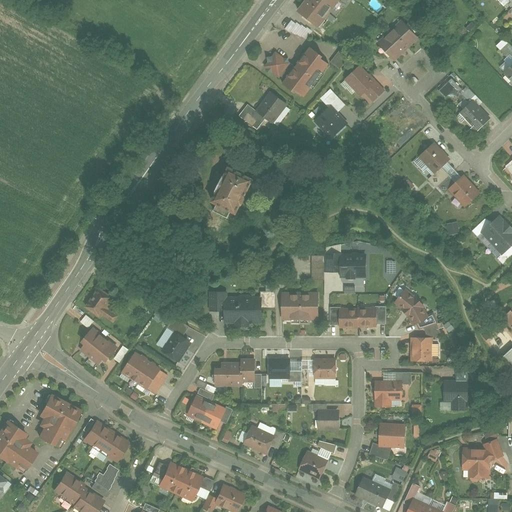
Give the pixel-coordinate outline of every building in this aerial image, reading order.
[(303,0),(296,9),(316,25),(336,0),(303,0)] [(284,30),(305,39),(309,29),(288,20),(284,30)] [(401,20),(377,43),(394,60),(417,37),(401,20)] [(471,31),(477,24),(474,20),(467,27),(471,31)] [(511,43),(510,41),(501,49),(511,59),(511,43)] [(308,43),(291,66),(283,76),(280,81),(294,91),(296,89),(304,95),(328,61),(319,55),(321,53),(308,43)] [(345,43),(332,61),(341,68),(354,50),(345,43)] [(266,60),(263,65),(266,67),(266,72),(270,71),(278,76),(280,73),(283,76),(291,66),(288,63),(290,61),(287,59),(286,56),(284,57),(274,50),(270,55),(266,55),(266,60)] [(360,64),(344,79),(359,96),(363,92),(375,81),(360,64)] [(458,104),(462,109),(471,100),(477,105),(481,102),(465,85),(462,88),(451,76),(436,90),(444,98),(452,90),(462,100),(458,104)] [(375,81),(363,92),(371,101),(385,88),(377,80),(375,81)] [(270,89),(255,109),(265,117),(272,122),(287,103),(270,89)] [(331,106),(314,121),(326,134),(331,128),(337,134),(349,122),(339,111),(347,104),(335,91),(325,100),(331,106)] [(462,109),(457,114),(475,132),(489,119),(477,105),(471,100),(462,109)] [(265,117),(255,109),(248,103),(239,115),(256,128),(265,117)] [(434,141),(418,156),(433,173),(449,158),(434,141)] [(253,176),(227,163),(209,198),(216,201),(212,209),(227,216),(225,219),(239,226),(246,212),(237,207),(253,176)] [(464,174),(448,189),(464,206),(480,191),(464,174)] [(492,222),(482,231),(484,233),(502,252),(511,242),(511,226),(505,219),(503,221),(498,216),(492,222)] [(482,231),(492,222),(484,218),(470,230),(478,239),(484,233),(482,231)] [(447,234),(458,232),(457,221),(445,224),(447,234)] [(484,233),(478,239),(497,258),(502,252),(484,233)] [(511,254),(511,242),(502,252),(497,258),(502,264),(511,254)] [(323,255),(323,270),(339,270),(339,253),(339,252),(323,251),(323,255)] [(365,253),(339,253),(339,270),(339,276),(365,276),(365,253)] [(312,255),(311,280),(323,280),(323,270),(323,255),(312,255)] [(98,286),(83,306),(98,316),(100,313),(112,321),(117,315),(106,306),(110,301),(108,299),(111,296),(98,286)] [(405,289),(395,301),(405,310),(412,323),(416,321),(426,316),(418,300),(405,289)] [(210,309),(225,309),(225,297),(225,291),(210,291),(210,309)] [(260,296),(260,308),(274,308),(274,291),(260,291),(260,296)] [(282,292),(282,319),(317,319),(317,292),(282,292)] [(225,309),(225,323),(233,323),(233,326),(248,325),(248,323),(261,322),(260,308),(260,296),(225,297),(225,309)] [(375,306),(375,307),(375,324),(385,324),(385,305),(375,306)] [(339,324),(339,308),(339,306),(329,306),(329,324),(339,324)] [(357,308),(357,325),(375,325),(375,324),(375,307),(357,307),(357,308)] [(339,324),(339,327),(357,327),(357,325),(357,308),(339,308),(339,324)] [(511,329),(511,312),(510,310),(501,318),(511,329)] [(426,316),(416,321),(419,327),(435,322),(431,313),(426,316)] [(85,327),(91,321),(84,315),(79,321),(85,327)] [(173,330),(182,336),(189,325),(173,316),(167,326),(173,330)] [(92,328),(77,348),(98,363),(102,358),(105,360),(116,346),(92,328)] [(173,330),(161,350),(177,360),(189,340),(182,336),(173,330)] [(432,337),(410,337),(410,360),(431,360),(432,337)] [(134,352),(121,372),(147,388),(158,369),(159,367),(134,352)] [(268,358),(268,377),(287,377),(289,377),(289,371),(289,359),(268,358)] [(214,367),(214,385),(241,385),(241,380),(253,380),(253,374),(253,359),(240,359),(240,362),(221,363),(221,367),(214,367)] [(314,359),(314,378),(335,378),(335,359),(314,359)] [(167,375),(158,369),(147,388),(156,393),(167,375)] [(301,371),(289,371),(289,377),(287,377),(287,381),(301,381),(301,371)] [(395,372),(395,382),(401,382),(401,383),(410,383),(410,372),(395,372)] [(467,380),(444,380),(444,400),(451,400),(451,408),(466,407),(466,400),(467,400),(467,380)] [(375,382),(375,405),(388,405),(388,398),(401,399),(401,383),(401,382),(395,382),(375,382)] [(207,397),(206,399),(211,401),(214,394),(200,387),(197,392),(207,397)] [(38,423),(42,425),(37,434),(57,446),(79,409),(49,392),(37,413),(42,415),(38,423)] [(196,395),(187,414),(216,428),(219,420),(225,408),(211,401),(206,399),(196,395)] [(284,412),(285,403),(272,403),(272,412),(284,412)] [(411,414),(420,413),(419,404),(410,404),(411,414)] [(226,406),(225,408),(219,420),(225,423),(232,409),(226,406)] [(326,409),(318,409),(318,411),(318,428),(338,428),(338,409),(326,409)] [(37,450),(28,444),(30,440),(24,435),(27,431),(6,417),(0,424),(0,455),(22,471),(37,450)] [(87,440),(120,462),(134,442),(100,420),(87,440)] [(379,423),(378,445),(392,445),(403,445),(403,424),(379,423)] [(251,425),(243,443),(265,453),(273,435),(251,425)] [(497,438),(482,442),(484,447),(489,447),(489,459),(503,455),(497,438)] [(336,445),(318,440),(316,445),(334,453),(336,445)] [(392,445),(378,445),(372,442),(369,453),(387,458),(392,445)] [(429,447),(425,457),(434,461),(439,452),(429,447)] [(462,447),(463,468),(468,468),(468,476),(487,476),(487,469),(489,469),(489,459),(489,447),(484,447),(462,447)] [(306,451),(298,469),(319,479),(328,460),(306,451)] [(170,461),(159,485),(191,500),(197,486),(201,477),(202,476),(170,461)] [(93,481),(95,481),(108,490),(117,469),(108,464),(102,474),(99,472),(93,481)] [(394,466),(390,477),(401,482),(405,471),(394,466)] [(86,485),(66,471),(54,489),(73,502),(72,504),(83,511),(94,511),(104,499),(85,486),(86,485)] [(201,477),(197,486),(209,491),(214,481),(205,476),(201,477)] [(362,477),(354,494),(381,506),(385,497),(389,489),(362,477)] [(95,481),(91,487),(105,497),(109,491),(108,490),(95,481)] [(389,489),(385,497),(393,501),(400,484),(392,481),(389,489)] [(402,502),(410,505),(413,498),(419,485),(412,482),(402,502)] [(216,498),(214,504),(230,511),(237,511),(245,495),(223,485),(216,498)] [(27,491),(13,507),(19,511),(33,497),(27,491)] [(209,511),(214,504),(216,498),(207,494),(200,508),(208,511),(209,511)] [(410,505),(406,511),(441,511),(442,511),(413,498),(410,505)] [(442,511),(441,511),(451,511),(455,505),(446,501),(442,511)] [(150,511),(156,511),(158,508),(143,502),(141,508),(150,511)]
